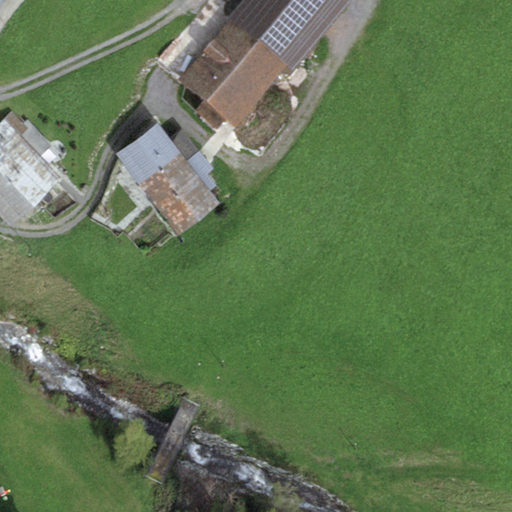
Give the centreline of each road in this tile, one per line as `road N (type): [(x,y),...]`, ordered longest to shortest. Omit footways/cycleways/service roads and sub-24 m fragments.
road 1 (track): [(364,0),(366,17),(252,182),(156,102),(126,127),(95,189)]
road 2 (track): [(0,90),(89,56),(184,0)]
